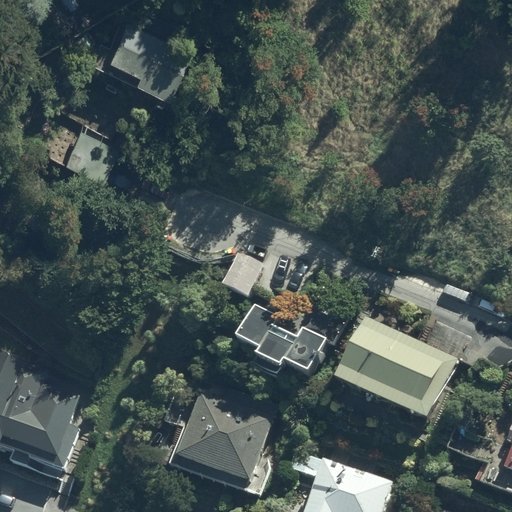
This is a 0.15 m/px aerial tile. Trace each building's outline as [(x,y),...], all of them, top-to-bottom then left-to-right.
[(120,12),(118,15),(98,57),(167,91),(189,47),(154,30),(157,24),(140,16),(138,21),(120,12)] [(0,208),(9,198),(0,190),(0,208)] [(266,263),(240,252),(227,285),(253,295),(266,263)] [(281,315),(258,306),(242,336),(265,348),(262,353),(286,367),(291,359),(313,371),(329,340),(307,328),(302,337),(277,324),(281,315)] [(460,359),(368,318),(340,377),(432,417),(460,359)] [(0,347),(0,448),(7,451),(9,447),(71,469),(86,426),(77,423),(87,395),(51,382),(56,369),(30,360),(31,358),(0,347)] [(185,425),(174,461),(264,495),(291,409),(201,382),(195,402),(176,396),(172,408),(182,411),(178,423),(185,425)] [(294,469),(318,476),(305,511),(385,511),(396,481),(375,474),(379,462),(337,447),(332,460),(324,457),(323,461),(299,453),(294,469)]
